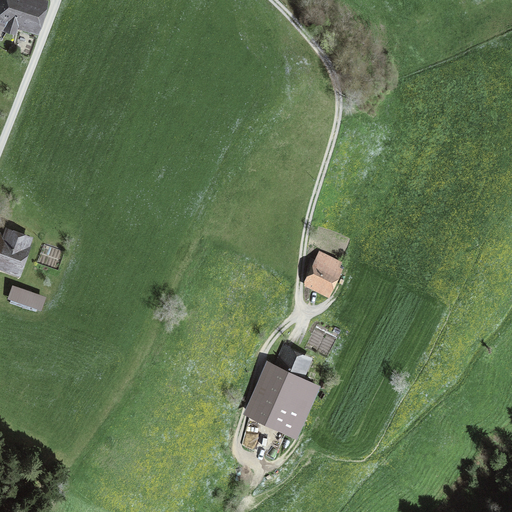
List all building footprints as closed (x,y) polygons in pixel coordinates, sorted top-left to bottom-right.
[(20,0),(0,0),(0,28),(13,33),(16,22),(36,28),(42,7),(20,0)] [(0,264),(18,271),(29,239),(8,231),(4,242),(0,240),(0,264)] [(328,290),(341,263),(321,253),(316,263),(310,260),(305,280),(328,290)] [(11,298),(28,304),(31,294),(15,288),(11,298)] [(271,365),(250,413),(295,434),(317,386),(299,378),(307,359),(289,351),(280,369),(271,365)]
